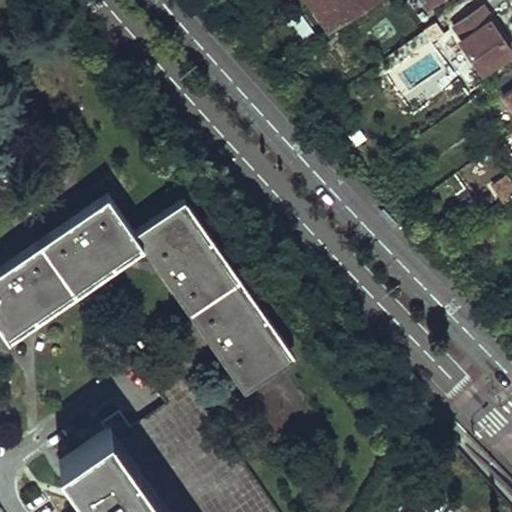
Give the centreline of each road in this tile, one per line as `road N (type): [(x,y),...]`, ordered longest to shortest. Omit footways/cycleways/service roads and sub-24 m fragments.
road 1 (secondary): [(102,0),(511,442)]
road 2 (secondary): [(511,378),(161,0)]
